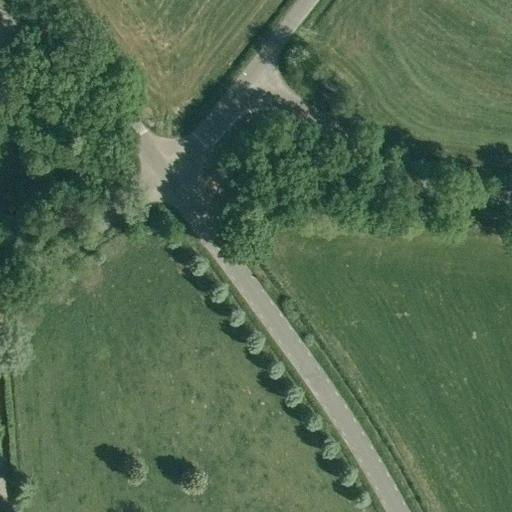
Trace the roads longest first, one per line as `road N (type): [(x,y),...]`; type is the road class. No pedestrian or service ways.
road 1 (tertiary): [(395,511),(257,295),(165,172)]
road 2 (unclassified): [(511,197),(408,181),(252,72)]
road 3 (tertiary): [(165,172),(48,0)]
road 4 (unclassified): [(0,294),(165,172)]
road 5 (unclassified): [(165,172),(252,72)]
